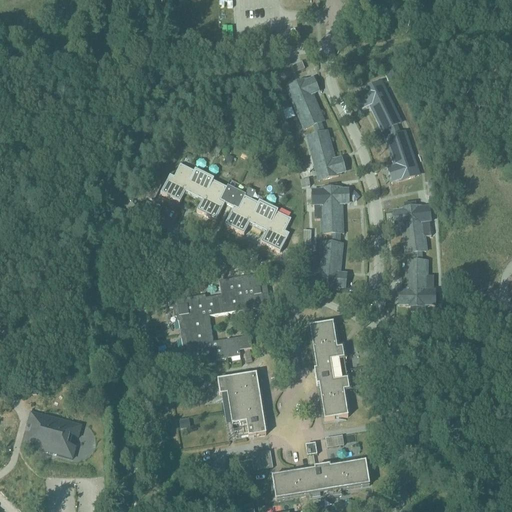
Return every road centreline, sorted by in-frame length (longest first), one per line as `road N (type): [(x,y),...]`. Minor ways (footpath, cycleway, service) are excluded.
road 1 (residential): [(375,325),(376,206),(330,75),(330,15)]
road 2 (residential): [(375,325),(175,229)]
road 3 (unclassified): [(175,229),(0,140)]
road 4 (residential): [(330,15),(511,0)]
road 5 (track): [(0,71),(163,61)]
road 6 (unclassified): [(403,476),(393,334)]
